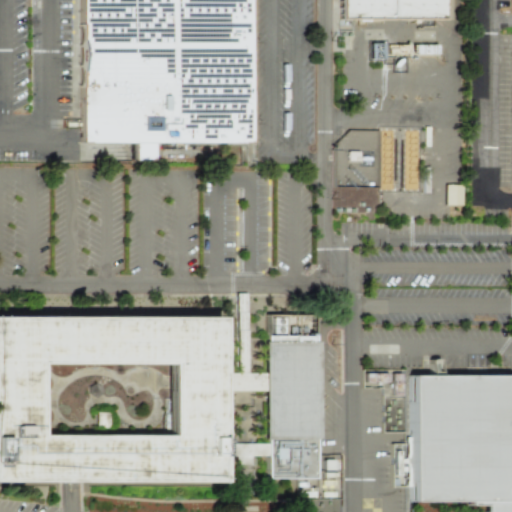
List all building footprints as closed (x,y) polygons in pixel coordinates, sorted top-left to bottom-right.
[(245,143),(245,0),(77,0),(77,142),(132,142),(132,159),(150,159),(150,142),(245,143)] [(337,0),(337,17),(441,19),(441,0),(337,0)] [(382,43),(368,43),(368,60),(382,60),(382,43)] [(375,189),(348,190),(348,187),(331,187),(331,212),(375,212),(375,189)] [(263,479),(263,315),(310,315),(310,479),(263,479)] [(0,316),(217,317),(217,483),(0,483),(0,316)] [(407,502),(465,502),(465,506),(481,506),(482,511),(510,511),(511,506),(511,374),(407,376),(407,502)]
